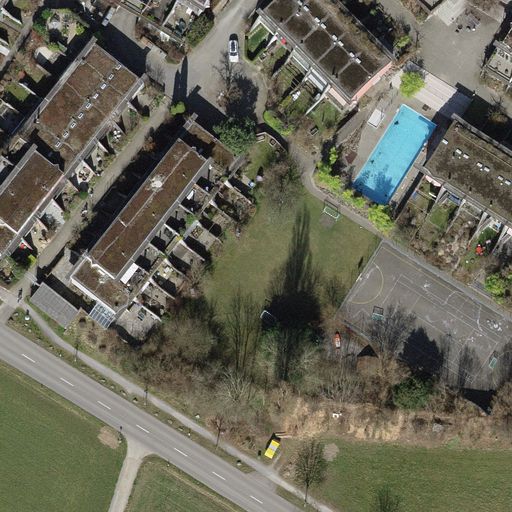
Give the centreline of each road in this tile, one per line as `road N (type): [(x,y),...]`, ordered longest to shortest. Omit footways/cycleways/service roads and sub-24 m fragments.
road 1 (tertiary): [(272,511),(0,341)]
road 2 (residential): [(251,0),(179,90),(108,41)]
